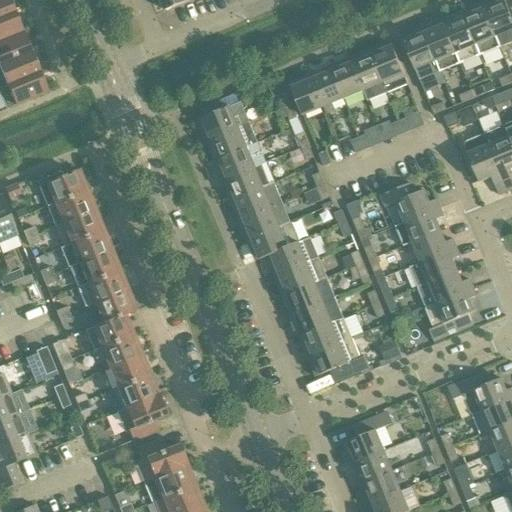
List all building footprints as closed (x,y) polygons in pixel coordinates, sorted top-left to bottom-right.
[(0,0),(0,18),(14,12),(9,0),(0,0)] [(160,0),(165,11),(192,0),(160,0)] [(511,2),(507,4),(505,0),(491,0),(487,2),(489,6),(483,9),(499,48),(511,42),(511,2)] [(478,6),(461,12),(479,56),(499,48),(483,9),(479,10),(478,6)] [(0,42),(23,33),(14,12),(0,18),(0,42)] [(448,24),(444,26),(460,64),(479,56),(461,12),(446,19),(448,24)] [(437,22),(422,29),(440,72),(460,64),(444,26),(439,28),(437,22)] [(440,72),(422,29),(406,35),(408,40),(403,42),(419,81),(420,81),(440,72)] [(0,64),(31,52),(23,33),(0,42),(0,64)] [(386,44),(370,50),(387,92),(408,84),(392,46),(387,48),(386,44)] [(357,61),(351,64),(363,90),(367,101),(387,92),(370,50),(355,56),(357,61)] [(0,64),(0,88),(39,72),(31,52),(0,64)] [(345,61),(330,67),(343,99),(363,90),(351,64),(347,65),(345,61)] [(317,78),(312,80),(323,107),(326,115),(335,111),(332,103),(343,99),(330,67),(315,73),(317,78)] [(0,88),(0,96),(6,110),(48,93),(39,72),(0,88)] [(502,88),(511,83),(511,78),(510,74),(498,79),(502,88)] [(323,107),(312,80),(308,82),(306,77),(289,84),(302,116),(323,107)] [(469,87),(474,99),(487,94),(484,86),(471,91),(469,87)] [(474,99),(469,87),(463,89),(465,94),(459,96),(462,104),(474,99)] [(496,108),(511,101),(511,90),(492,98),(495,105),(496,107),(496,108)] [(279,97),(284,109),(292,106),(287,94),(279,97)] [(484,101),(483,102),(486,109),(489,110),(496,107),(495,105),(492,98),(484,101)] [(207,117),(225,110),(222,101),(204,108),(207,117)] [(430,108),(434,116),(446,110),(443,102),(430,108)] [(208,134),(210,139),(238,128),(249,123),(241,103),(225,110),(207,117),(197,121),(203,136),(208,134)] [(292,106),(284,109),(275,113),(279,121),(288,117),(289,121),(297,118),(292,106)] [(444,118),(449,129),(460,124),(455,113),(444,118)] [(405,134),(412,131),(406,118),(399,121),(405,134)] [(391,124),(396,137),(405,134),(399,121),(391,124)] [(207,145),(214,162),(246,149),(258,144),(249,123),(238,128),(210,139),(212,143),(207,145)] [(511,145),(504,127),(484,135),(507,192),(511,190),(511,178),(509,170),(511,169),(511,145)] [(296,137),(301,149),(309,146),(304,133),(296,137)] [(366,135),(359,137),(365,150),(371,147),(366,135)] [(507,192),(484,135),(463,143),(479,183),(492,177),(499,196),(507,192)] [(365,150),(359,137),(351,141),(356,153),(365,150)] [(224,174),(226,179),(266,163),(258,144),(246,149),(214,162),(220,176),(224,174)] [(309,146),(301,149),(306,161),(314,158),(309,146)] [(319,154),(324,167),(332,163),(327,151),(319,154)] [(223,185),(230,201),(274,183),(266,163),(226,179),(228,183),(223,185)] [(36,182),(46,208),(88,191),(79,169),(62,177),(60,172),(36,182)] [(312,176),(318,188),(325,185),(320,173),(312,176)] [(240,214),(242,219),(283,202),(274,183),(230,201),(236,216),(240,214)] [(397,204),(405,224),(440,209),(437,201),(429,204),(424,192),(414,195),(410,184),(380,197),(385,209),(397,204)] [(5,189),(9,198),(20,194),(17,185),(5,189)] [(325,185),(318,188),(323,201),(330,198),(325,185)] [(46,208),(54,228),(96,211),(88,191),(46,208)] [(0,242),(17,235),(1,196),(0,196),(0,242)] [(240,225),(246,241),(291,223),(283,202),(242,219),(244,224),(240,225)] [(413,244),(441,233),(436,221),(443,217),(440,209),(405,224),(396,228),(403,248),(413,244)] [(54,228),(62,248),(104,231),(96,211),(54,228)] [(334,214),(339,226),(347,223),(342,211),(334,214)] [(360,218),(352,221),(360,241),(372,237),(369,229),(365,231),(360,218)] [(260,260),(267,257),(287,248),(299,243),(291,223),(246,241),(253,256),(257,255),(260,260)] [(347,223),(339,226),(345,239),(352,236),(347,223)] [(22,232),(26,240),(37,235),(34,228),(22,232)] [(79,264),(112,250),(104,231),(62,248),(63,248),(60,249),(68,269),(79,264)] [(409,268),(409,269),(457,249),(453,240),(445,244),(441,233),(413,244),(421,263),(409,268)] [(37,235),(26,240),(29,247),(40,243),(37,235)] [(277,270),(279,275),(319,259),(311,239),(299,243),(287,248),(267,257),(273,271),(277,270)] [(361,242),(369,262),(377,259),(369,239),(361,242)] [(409,269),(418,288),(457,272),(452,261),(460,257),(457,249),(409,269)] [(79,264),(87,284),(120,270),(112,250),(79,264)] [(350,269),(350,270),(364,264),(358,251),(341,258),(346,270),(350,269)] [(3,258),(10,275),(13,283),(24,278),(20,270),(17,272),(10,255),(3,258)] [(277,281),(283,297),(316,283),(327,278),(319,259),(279,275),(281,279),(277,281)] [(369,262),(377,282),(385,279),(377,259),(369,262)] [(364,264),(350,270),(353,276),(352,282),(356,281),(361,280),(364,287),(372,284),(364,264)] [(39,271),(42,279),(53,274),(50,267),(39,271)] [(78,288),(86,307),(95,304),(128,290),(120,270),(87,284),(78,288)] [(418,288),(426,308),(473,288),(470,280),(462,284),(457,272),(418,288)] [(53,274),(42,279),(45,286),(56,282),(53,274)] [(0,278),(0,281),(2,287),(13,283),(10,275),(0,278)] [(377,282),(385,302),(393,298),(385,279),(377,282)] [(294,310),(296,314),(324,303),(316,283),(283,297),(289,312),(294,310)] [(473,288),(426,308),(435,329),(429,331),(434,342),(469,328),(464,317),(474,313),(469,301),(477,298),(473,288)] [(128,290),(95,304),(103,323),(125,314),(126,314),(137,310),(128,290)] [(367,294),(372,307),(380,304),(375,291),(367,294)] [(393,298),(385,302),(391,314),(398,311),(393,298)] [(293,321),(299,336),(332,323),(324,303),(296,314),(297,319),(293,321)] [(380,304),(372,307),(377,319),(385,316),(380,304)] [(56,312),(59,319),(70,314),(67,307),(56,312)] [(70,314),(59,319),(61,326),(73,321),(70,314)] [(92,327),(101,348),(134,334),(126,314),(125,314),(103,323),(92,327)] [(310,351),(312,355),(352,339),(343,318),(332,323),(299,336),(306,352),(310,351)] [(101,348),(109,368),(142,354),(134,334),(101,348)] [(352,339),(312,355),(313,359),(309,361),(316,378),(330,372),(334,383),(369,369),(365,358),(360,360),(352,339)] [(379,347),(385,362),(400,355),(394,340),(379,347)] [(52,345),(60,365),(70,361),(62,341),(52,345)] [(36,352),(46,375),(56,371),(46,348),(36,352)] [(109,368),(117,388),(150,374),(142,354),(109,368)] [(70,361),(60,365),(63,372),(73,368),(70,361)] [(448,388),(453,400),(464,396),(472,415),(509,400),(511,398),(511,388),(508,390),(503,378),(492,383),(487,372),(448,388)] [(0,398),(10,394),(2,374),(0,374),(0,398)] [(117,388),(125,408),(158,394),(150,374),(117,388)] [(53,388),(57,399),(65,395),(61,385),(53,388)] [(0,422),(18,414),(10,394),(0,398),(0,422)] [(73,398),(76,406),(88,401),(85,394),(73,398)] [(158,394),(125,408),(116,412),(124,433),(128,431),(132,441),(159,430),(154,420),(167,415),(158,394)] [(65,395),(57,399),(61,410),(70,406),(65,395)] [(472,415),(480,435),(490,431),(511,422),(511,398),(509,400),(472,415)] [(88,401),(76,406),(80,413),(91,409),(88,401)] [(358,438),(343,444),(349,459),(354,458),(356,463),(384,451),(395,447),(386,426),(393,423),(388,412),(353,426),(358,438)] [(0,445),(27,435),(18,414),(0,422),(0,445)] [(491,433),(499,452),(511,446),(511,422),(490,431),(491,433)] [(70,428),(74,439),(83,435),(78,425),(70,428)] [(440,437),(446,450),(453,446),(448,434),(440,437)] [(27,435),(0,445),(0,480),(4,490),(20,483),(13,464),(35,455),(27,435)] [(427,442),(432,455),(440,452),(435,439),(427,442)] [(137,463),(145,483),(188,465),(179,445),(167,450),(163,440),(137,450),(141,461),(137,463)] [(453,446),(446,450),(451,462),(459,459),(453,446)] [(511,446),(499,452),(507,472),(511,469),(511,446)] [(351,465),(360,485),(393,471),(384,451),(356,463),(351,465)] [(440,452),(432,455),(437,468),(445,464),(440,452)] [(145,483),(154,502),(196,485),(188,465),(145,483)] [(457,477),(462,490),(470,487),(470,486),(474,484),(467,465),(454,470),(457,477)] [(366,500),(368,505),(401,491),(393,471),(360,485),(366,500)] [(444,482),(449,496),(457,492),(452,479),(444,482)] [(157,511),(186,511),(204,505),(196,485),(154,502),(157,511)] [(470,487),(462,490),(467,502),(475,499),(470,487)] [(370,509),(370,511),(409,511),(401,491),(368,505),(370,509)] [(457,492),(449,496),(454,508),(462,504),(457,492)] [(96,501),(100,511),(107,511),(113,510),(107,497),(96,501)]
